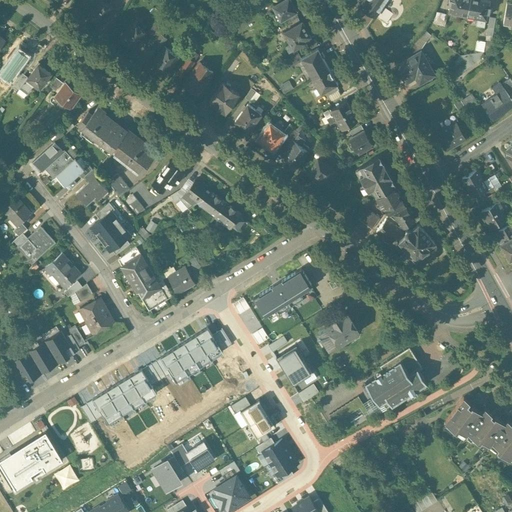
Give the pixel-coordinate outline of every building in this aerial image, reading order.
[(113,8),(101,0),(98,0),(89,14),(102,24),(113,8)] [(290,0),(281,0),(273,5),(277,11),(272,14),(277,21),(283,18),(295,11),(297,10),(290,0)] [(363,0),(360,5),(375,15),(386,0),(363,0)] [(449,0),(448,4),(450,5),(449,11),(461,13),(461,15),(467,16),(469,0),(449,0)] [(469,0),(467,16),(474,17),(474,15),(477,16),(486,17),(487,11),(489,12),(490,6),(488,5),(488,0),(469,0)] [(511,2),(507,1),(503,21),(510,23),(510,25),(511,24),(511,2)] [(378,16),(388,21),(393,11),(383,6),(378,16)] [(295,11),(283,18),(286,22),(297,16),(295,11)] [(447,13),(436,11),(433,22),(444,25),(447,13)] [(297,16),(286,22),(289,27),(300,21),(297,16)] [(486,17),(477,16),(476,24),(484,26),(486,17)] [(495,17),(489,16),(486,33),(492,34),(495,17)] [(289,27),(284,30),(290,41),(286,43),(289,50),(293,47),(293,48),(306,41),(304,38),(311,34),(310,34),(311,31),(309,28),(307,27),(302,20),(289,27)] [(132,22),(121,37),(134,47),(140,40),(142,37),(142,36),(145,32),(141,28),(137,25),(132,22)] [(154,22),(148,31),(147,33),(152,37),(156,31),(159,26),(154,22)] [(152,37),(148,41),(154,46),(162,35),(156,31),(152,37)] [(485,40),(477,39),(474,52),(481,51),(483,50),(484,48),(485,40)] [(415,41),(408,48),(395,57),(398,62),(420,50),(415,41)] [(169,49),(164,46),(153,61),(167,70),(172,63),(174,60),(178,55),(173,52),(173,51),(170,49),(169,49)] [(318,47),(301,57),(302,59),(304,61),(301,63),(305,70),(308,68),(313,77),(329,68),(323,56),(324,55),(322,51),(320,52),(318,47)] [(398,62),(396,64),(406,81),(420,72),(424,79),(435,73),(429,63),(432,61),(428,56),(426,57),(421,49),(420,50),(398,62)] [(474,52),(460,54),(444,74),(448,80),(483,54),(481,51),(474,52)] [(298,52),(287,58),(291,66),(302,59),(301,57),(298,52)] [(188,57),(177,72),(183,76),(194,62),(188,57)] [(199,62),(193,70),(184,83),(198,93),(207,80),(213,72),(199,62)] [(38,63),(34,68),(35,68),(28,79),(34,83),(33,85),(37,89),(39,87),(40,88),(42,84),(43,85),(47,80),(46,79),(50,73),(42,67),(43,66),(38,63)] [(17,71),(7,64),(1,72),(11,80),(11,79),(17,71)] [(329,68),(313,77),(318,86),(313,89),(316,94),(321,91),(321,92),(325,89),(336,83),(338,82),(334,75),(335,73),(333,70),(330,68),(329,68)] [(17,71),(11,79),(16,83),(22,74),(17,71)] [(16,83),(13,87),(18,90),(20,88),(27,78),(22,74),(16,83)] [(27,78),(20,88),(27,93),(33,85),(34,83),(28,79),(27,78)] [(56,78),(50,86),(56,90),(62,82),(56,78)] [(285,92),(294,86),(289,79),(280,84),(285,92)] [(226,83),(223,81),(209,101),(225,113),(239,93),(229,86),(230,84),(227,82),(226,83)] [(511,99),(499,81),(492,86),(496,92),(482,102),(489,112),(490,111),(494,117),(511,104),(511,99)] [(65,83),(55,96),(62,101),(61,103),(63,104),(64,103),(71,107),(80,95),(65,83)] [(336,83),(325,89),(328,95),(339,89),(336,83)] [(251,88),(245,96),(249,99),(250,98),(255,91),(251,88)] [(260,94),(255,91),(250,98),(254,102),(260,94)] [(341,101),(332,106),(331,106),(324,110),(330,120),(334,118),(352,108),(349,103),(350,103),(347,97),(341,100),(341,101)] [(248,103),(235,120),(236,121),(235,122),(236,123),(240,125),(241,126),(242,125),(249,130),(249,129),(256,120),(261,113),(248,103)] [(126,130),(104,114),(106,111),(99,105),(92,114),(88,111),(77,125),(111,151),(118,142),(117,142),(126,130)] [(352,108),(334,118),(335,121),(338,119),(342,127),(353,121),(359,118),(355,112),(355,113),(352,108)] [(314,109),(303,115),(307,120),(317,115),(314,109)] [(261,113),(256,120),(261,123),(267,115),(262,112),(261,113)] [(454,112),(439,120),(442,125),(447,122),(448,124),(456,120),(457,119),(454,112)] [(256,120),(249,129),(254,133),(261,123),(256,120)] [(456,120),(448,124),(447,122),(442,125),(443,127),(436,131),(445,148),(454,143),(453,143),(464,136),(465,138),(466,137),(456,120)] [(283,132),(270,123),(259,137),(259,138),(259,140),(260,141),(262,142),(264,143),(265,143),(266,142),(273,148),(282,136),(284,133),(283,132)] [(290,123),(283,132),(284,133),(282,136),(286,139),(294,129),(295,127),(290,123)] [(361,123),(349,130),(352,135),(364,129),(361,123)] [(140,138),(128,129),(129,128),(128,127),(126,130),(117,142),(118,142),(120,144),(114,151),(115,152),(116,151),(122,156),(120,158),(131,166),(133,164),(139,169),(138,170),(139,170),(144,163),(147,165),(156,153),(155,153),(143,145),(146,141),(141,137),(140,138)] [(352,135),(346,139),(351,148),(355,146),(359,153),(373,145),(368,135),(370,134),(367,128),(365,130),(364,129),(352,135)] [(60,129),(50,138),(54,142),(55,141),(55,142),(64,134),(60,129)] [(294,129),(286,139),(291,143),(294,139),(298,135),(299,132),(294,129)] [(294,139),(291,143),(283,155),(284,155),(283,156),(284,156),(283,157),(283,158),(283,160),(284,161),(286,161),(287,161),(288,161),(289,160),(290,160),(296,165),(299,161),(300,161),(301,162),(306,154),(305,154),(305,153),(309,147),(300,141),(302,138),(298,135),(294,139)] [(54,142),(35,160),(44,170),(65,150),(63,151),(55,142),(55,141),(54,142)] [(71,147),(67,150),(73,157),(77,153),(71,147)] [(317,148),(303,167),(308,170),(318,157),(323,152),(317,148)] [(65,150),(44,170),(45,169),(54,178),(75,158),(73,159),(65,150)] [(383,162),(379,155),(360,166),(364,173),(360,175),(369,190),(372,188),(373,189),(376,195),(395,184),(391,178),(392,177),(383,162)] [(318,157),(308,170),(306,172),(313,177),(312,178),(319,184),(320,182),(325,176),(327,178),(334,169),(318,157)] [(75,158),(54,178),(55,177),(64,186),(79,173),(84,168),(83,167),(75,158)] [(179,166),(175,163),(174,163),(170,160),(157,177),(156,176),(151,183),(163,191),(167,186),(169,187),(174,182),(176,183),(186,171),(179,166)] [(88,164),(83,167),(84,168),(79,173),(83,177),(84,176),(92,169),(88,164)] [(104,186),(95,177),(100,173),(94,166),(92,169),(84,176),(90,181),(76,194),(86,204),(104,186)] [(360,166),(346,174),(351,183),(342,187),(351,202),(356,199),(363,204),(373,189),(372,188),(369,190),(360,175),(364,173),(360,166)] [(477,168),(462,177),(469,190),(468,191),(471,196),(473,195),(487,187),(488,188),(494,185),(489,176),(483,179),(477,168)] [(128,188),(117,172),(107,180),(118,196),(128,188)] [(211,190),(195,179),(186,191),(180,198),(181,198),(174,200),(175,203),(183,212),(188,208),(188,207),(196,202),(211,190)] [(395,184),(376,195),(383,206),(385,205),(389,212),(406,202),(405,202),(406,199),(404,195),(401,195),(395,184)] [(181,187),(170,195),(174,200),(181,198),(180,198),(186,191),(181,187)] [(226,202),(211,190),(196,202),(197,202),(206,209),(205,211),(210,215),(211,213),(215,216),(226,202)] [(497,190),(485,197),(490,205),(499,200),(502,199),(497,190)] [(127,206),(137,199),(133,194),(124,202),(127,206)] [(31,214),(17,197),(3,210),(17,226),(20,223),(20,224),(22,223),(31,214)] [(127,206),(131,211),(141,204),(137,199),(127,206)] [(490,205),(481,210),(491,227),(507,218),(501,208),(503,207),(499,200),(490,205)] [(96,214),(101,219),(111,210),(114,208),(109,202),(96,214)] [(241,213),(226,202),(215,216),(216,216),(219,219),(215,224),(220,228),(224,222),(231,227),(233,224),(237,228),(244,219),(239,216),(241,213)] [(414,217),(406,202),(389,212),(392,211),(403,225),(414,217)] [(135,216),(144,208),(141,204),(131,211),(135,216)] [(183,212),(179,215),(183,220),(193,213),(188,208),(183,212)] [(380,218),(367,208),(359,219),(372,228),(380,218)] [(91,227),(100,239),(121,222),(111,210),(101,219),(91,227)] [(397,221),(390,216),(388,215),(376,230),(391,241),(401,228),(395,223),(397,221)] [(121,222),(100,239),(110,250),(112,248),(126,237),(130,234),(121,222)] [(156,226),(150,222),(146,228),(152,232),(156,226)] [(22,223),(20,224),(20,223),(17,226),(13,230),(19,236),(23,233),(27,229),(22,223)] [(405,230),(405,232),(405,233),(406,234),(399,241),(415,259),(422,253),(424,255),(430,249),(431,250),(433,250),(435,249),(436,248),(437,247),(437,245),(436,244),(434,242),(435,241),(418,223),(411,229),(410,229),(409,228),(407,228),(406,229),(405,230)] [(511,229),(509,224),(498,230),(505,241),(511,236),(511,229)] [(150,234),(143,227),(139,231),(145,238),(150,234)] [(54,241),(42,228),(34,236),(33,234),(28,238),(20,246),(34,260),(54,241)] [(19,236),(14,241),(19,247),(20,246),(28,238),(23,233),(19,236)] [(219,234),(209,241),(213,245),(222,239),(219,234)] [(511,236),(505,241),(500,243),(509,259),(511,257),(511,236)] [(126,237),(112,248),(116,254),(130,243),(126,237)] [(136,246),(118,259),(122,265),(141,254),(136,246)] [(80,273),(62,253),(45,268),(51,275),(54,272),(66,286),(80,273)] [(155,277),(141,254),(122,265),(122,266),(128,276),(130,274),(138,288),(137,289),(149,309),(172,294),(161,274),(155,277)] [(201,267),(194,256),(187,260),(195,271),(201,267)] [(186,265),(168,275),(177,290),(195,281),(186,265)] [(255,297),(267,316),(282,307),(284,311),(308,295),(306,292),(316,286),(303,266),(255,297)] [(78,281),(64,292),(68,297),(75,292),(82,286),(78,281)] [(82,286),(75,292),(80,301),(93,294),(87,283),(82,286)] [(100,297),(79,309),(86,322),(107,310),(100,297)] [(243,297),(238,300),(245,310),(250,307),(243,297)] [(245,310),(238,300),(233,303),(240,313),(245,310)] [(107,310),(86,322),(93,333),(114,321),(107,310)] [(348,313),(341,318),(340,316),(334,319),(335,321),(319,331),(323,338),(320,340),(323,345),(326,343),(330,349),(345,339),(347,343),(355,337),(353,334),(359,330),(348,313)] [(86,343),(76,327),(69,332),(71,335),(79,347),(86,343)] [(208,327),(196,334),(211,358),(222,351),(222,349),(212,334),(208,327)] [(257,330),(264,340),(269,337),(262,327),(257,330)] [(217,331),(226,346),(231,343),(222,328),(217,331)] [(259,343),(264,340),(257,330),(253,333),(259,343)] [(61,331),(45,341),(59,363),(70,356),(66,349),(70,346),(65,338),(61,331)] [(212,334),(222,349),(226,346),(217,331),(212,334)] [(211,358),(196,334),(184,342),(199,365),(211,358)] [(284,334),(269,344),(273,351),(288,341),(284,334)] [(66,349),(70,356),(80,350),(79,347),(71,335),(65,338),(70,346),(66,349)] [(29,351),(42,373),(59,363),(45,341),(29,351)] [(199,365),(184,342),(173,349),(188,372),(199,365)] [(297,344),(276,356),(285,370),(305,357),(297,344)] [(409,346),(380,365),(383,370),(365,382),(379,403),(382,402),(385,408),(391,404),(392,405),(427,382),(411,357),(414,353),(409,346)] [(188,372),(173,349),(161,356),(171,371),(176,380),(188,372)] [(16,369),(21,377),(26,374),(30,381),(42,373),(29,351),(12,362),(16,369)] [(161,356),(157,359),(166,374),(171,371),(161,356)] [(313,371),(305,357),(285,370),(293,383),(313,371)] [(152,362),(161,377),(166,374),(157,359),(152,362)] [(152,362),(147,365),(156,380),(161,377),(152,362)] [(142,368),(151,383),(156,380),(147,365),(142,368)] [(141,368),(130,375),(145,400),(157,392),(151,383),(142,368),(141,368)] [(26,374),(21,377),(16,369),(12,371),(19,388),(26,384),(30,381),(26,374)] [(145,400),(130,375),(118,382),(134,407),(145,400)] [(134,407),(118,382),(107,390),(122,414),(134,407)] [(314,382),(298,392),(304,400),(319,391),(314,382)] [(122,414),(107,390),(93,398),(93,399),(103,414),(108,423),(122,414)] [(358,395),(329,414),(335,423),(360,407),(363,413),(368,410),(358,395)] [(235,413),(240,410),(251,403),(246,396),(230,405),(235,413)] [(464,396),(445,422),(457,431),(459,428),(466,434),(468,432),(467,432),(482,412),(472,404),(471,406),(468,403),(470,401),(464,396)] [(259,398),(251,403),(240,410),(249,423),(248,423),(248,424),(268,411),(259,398)] [(96,418),(103,414),(93,399),(87,403),(96,418)] [(91,421),(96,418),(87,403),(81,406),(91,421)] [(505,422),(485,407),(482,412),(467,432),(468,432),(480,441),(482,439),(490,444),(492,442),(491,441),(505,422)] [(276,425),(268,411),(248,424),(256,437),(259,435),(263,441),(269,437),(266,431),(276,425)] [(40,418),(36,422),(42,428),(46,424),(40,418)] [(511,422),(507,419),(505,422),(491,441),(492,442),(499,447),(497,449),(510,459),(511,455),(511,422)] [(63,458),(46,431),(0,459),(0,463),(15,488),(17,487),(33,477),(31,473),(43,466),(45,469),(63,458)] [(263,450),(275,443),(271,436),(269,437),(263,441),(256,446),(260,453),(263,451),(263,450)] [(282,438),(275,443),(263,450),(263,451),(270,462),(291,450),(288,445),(287,446),(282,438)] [(187,451),(191,458),(198,468),(214,458),(203,441),(187,451)] [(180,464),(191,458),(187,451),(183,444),(172,451),(174,454),(180,464)] [(278,474),(290,467),(297,462),(292,455),(293,454),(291,450),(270,462),(278,474)] [(174,454),(168,459),(177,474),(184,470),(180,464),(174,454)] [(177,474),(168,459),(154,467),(167,488),(181,479),(177,474)] [(236,474),(235,473),(240,469),(234,459),(219,469),(226,481),(236,474)] [(55,471),(63,487),(79,478),(71,462),(55,471)] [(294,473),(290,467),(278,474),(275,476),(279,482),(294,473)] [(249,494),(236,474),(226,481),(216,487),(219,492),(215,495),(222,505),(226,502),(229,507),(249,494)] [(431,490),(411,502),(417,511),(437,500),(431,490)] [(511,505),(511,490),(502,497),(508,508),(511,505)] [(311,496),(295,506),(299,511),(318,511),(320,511),(321,511),(328,511),(331,510),(321,495),(314,500),(311,496)] [(119,496),(101,506),(101,507),(104,511),(126,511),(128,511),(119,496)] [(176,511),(177,511),(187,505),(183,498),(168,508),(170,511),(176,511)] [(198,511),(192,502),(187,505),(177,511),(176,511),(198,511)] [(504,511),(500,502),(493,505),(496,510),(492,511),(504,511)] [(482,511),(476,503),(472,506),(475,511),(482,511)]
